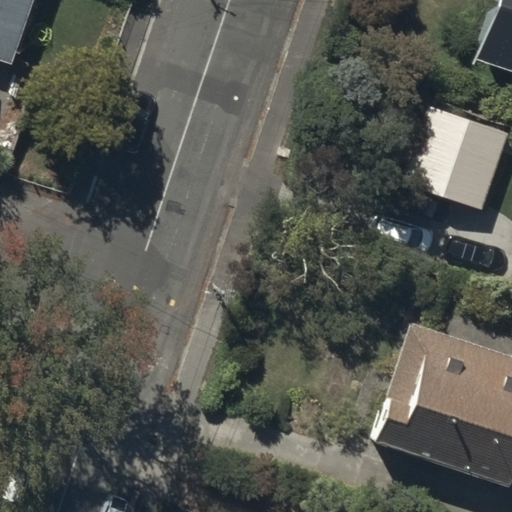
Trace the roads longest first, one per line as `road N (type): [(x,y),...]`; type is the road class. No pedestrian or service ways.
road 1 (residential): [(233,0),(134,296)]
road 2 (residential): [(134,296),(62,511)]
road 3 (residential): [(0,253),(134,296)]
